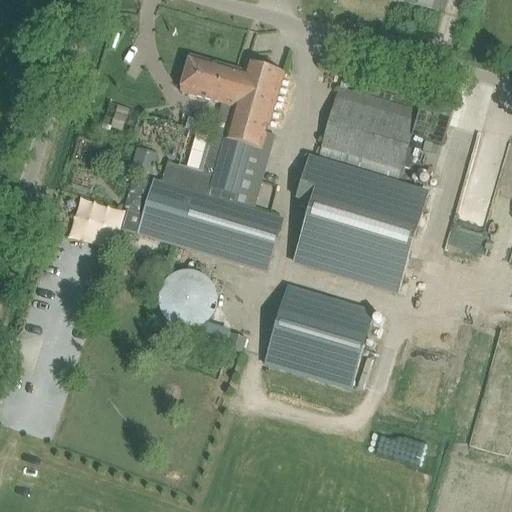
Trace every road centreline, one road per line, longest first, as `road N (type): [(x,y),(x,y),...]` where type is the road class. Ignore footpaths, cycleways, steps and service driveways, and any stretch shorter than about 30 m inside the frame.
road 1 (unclassified): [(511,84),(208,0)]
road 2 (unknown): [(310,28),(296,211),(261,314)]
road 3 (unclassified): [(0,271),(83,0)]
